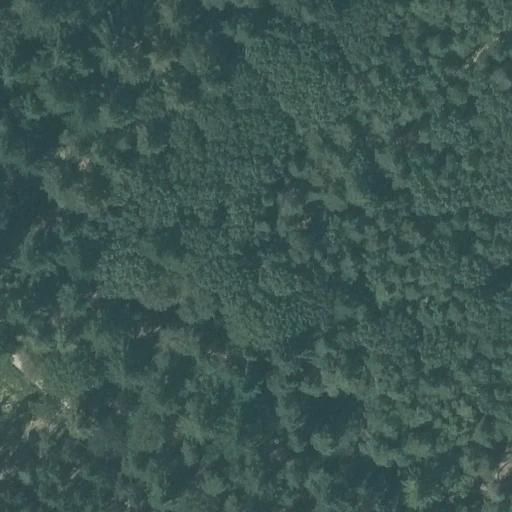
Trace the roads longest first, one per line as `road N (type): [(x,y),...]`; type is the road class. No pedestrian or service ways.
road 1 (track): [(505,478),(215,223),(71,369)]
road 2 (track): [(92,393),(143,376),(247,372),(316,411),(428,511)]
road 3 (track): [(0,301),(209,511)]
